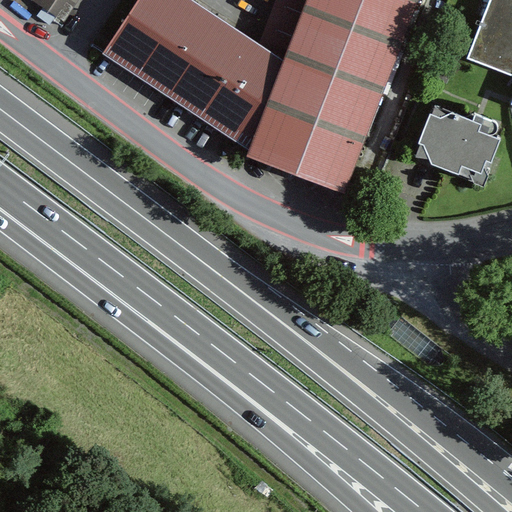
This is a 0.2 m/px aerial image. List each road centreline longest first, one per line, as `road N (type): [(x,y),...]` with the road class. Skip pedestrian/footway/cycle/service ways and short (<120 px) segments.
road 1 (unclassified): [(0,24),(181,162),(291,222),(380,246),(511,239)]
road 2 (motorway): [(0,184),(422,511)]
road 3 (motorway): [(0,190),(138,324),(364,511)]
road 4 (motorway): [(273,315),(0,108)]
road 5 (motorway): [(500,511),(273,315)]
road 6 (motorway): [(511,478),(417,405),(273,315)]
